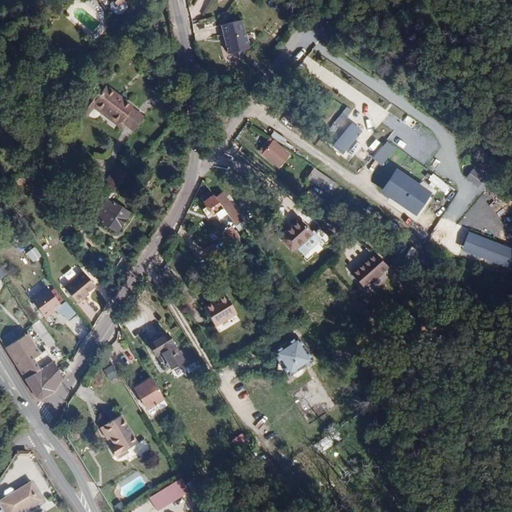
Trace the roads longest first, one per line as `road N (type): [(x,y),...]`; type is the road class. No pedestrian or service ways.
road 1 (tertiary): [(37,425),(170,224),(194,162),(196,112),(174,0)]
road 2 (unknown): [(141,267),(258,450)]
road 3 (track): [(194,162),(212,152),(309,25)]
